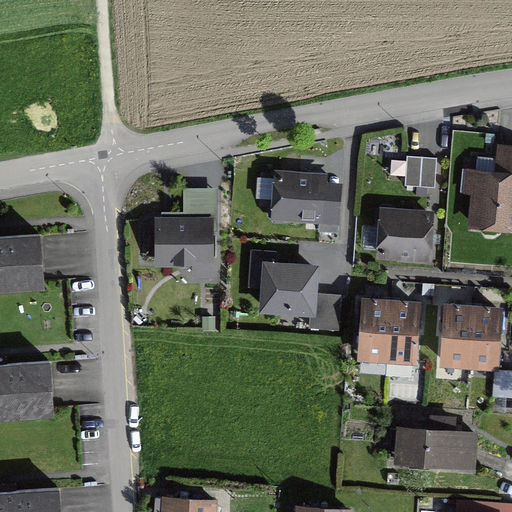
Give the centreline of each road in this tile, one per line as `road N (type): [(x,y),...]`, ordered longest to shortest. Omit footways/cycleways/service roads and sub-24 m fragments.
road 1 (residential): [(511,89),(100,161)]
road 2 (residential): [(100,161),(119,511)]
road 3 (track): [(100,161),(98,0)]
